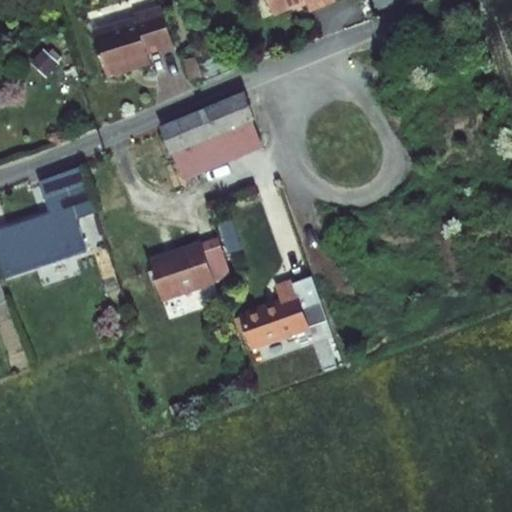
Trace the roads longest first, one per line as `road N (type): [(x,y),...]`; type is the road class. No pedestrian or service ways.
road 1 (residential): [(268,78),(335,52),(390,139),(391,173),(364,196),(326,192),(295,157)]
road 2 (residential): [(0,177),(268,78)]
